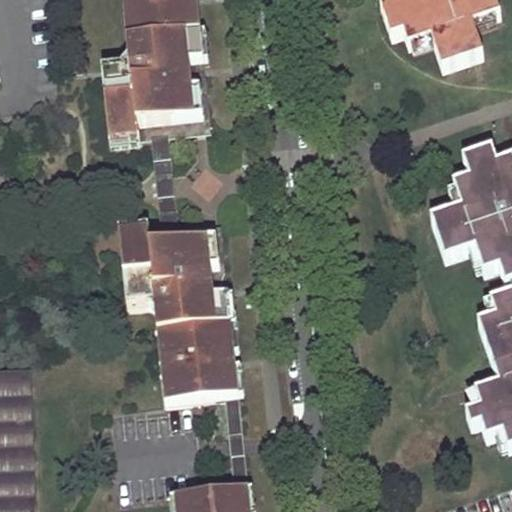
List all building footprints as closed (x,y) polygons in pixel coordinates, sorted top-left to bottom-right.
[(121,0),(126,44),(201,36),(196,0),(121,0)] [(432,45),(443,75),(483,61),(472,31),(501,20),(493,0),(392,0),(395,6),(381,11),(393,44),(404,39),(409,53),(432,45)] [(103,77),(110,149),(141,146),(140,130),(195,124),(190,67),(204,66),(201,36),(126,44),(128,64),(121,74),(103,77)] [(204,66),(190,67),(195,124),(140,130),(141,146),(152,146),(152,143),(171,141),(172,144),(212,141),(204,66)] [(171,141),(152,143),(152,146),(161,237),(161,240),(181,238),(181,235),(171,141)] [(511,165),(498,171),(492,155),(464,165),(470,186),(454,191),(461,215),(433,225),(446,265),(477,256),(485,281),(501,275),(506,291),(511,289),(511,300),(509,302),(493,312),(497,323),(490,325),(479,329),(499,390),(476,399),(481,415),(467,419),(472,435),(482,432),(487,446),(502,440),(509,457),(511,455),(511,165)] [(161,237),(151,238),(152,252),(211,247),(216,304),(231,302),(224,231),(181,235),(181,238),(161,240),(161,237)] [(156,310),(166,409),(194,406),(225,403),(241,402),(231,302),(216,304),(211,247),(152,252),(151,238),(120,241),(124,277),(127,313),(156,310)] [(0,511),(28,511),(24,381),(0,381),(0,511)] [(241,402),(225,403),(235,498),(250,496),(241,402)] [(511,511),(511,490),(445,511),(511,511)] [(251,511),(250,496),(235,498),(203,501),(175,504),(176,511),(251,511)]
